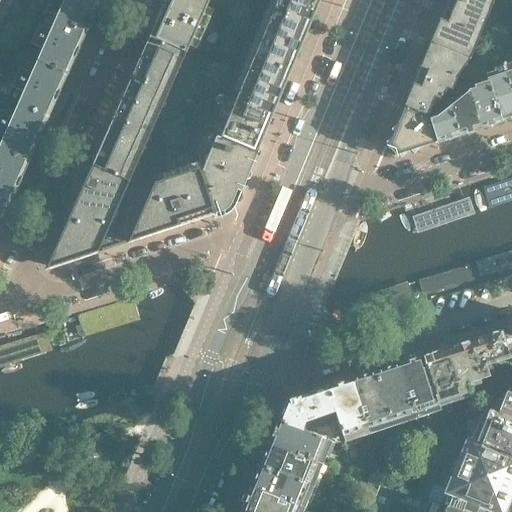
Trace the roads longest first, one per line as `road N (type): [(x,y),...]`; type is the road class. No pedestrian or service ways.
road 1 (residential): [(33,298),(23,262),(139,0)]
road 2 (unclassified): [(256,375),(276,377),(511,309)]
road 3 (residential): [(269,226),(33,298)]
road 4 (tertiary): [(363,0),(269,226)]
road 5 (tertiary): [(321,212),(408,0)]
road 6 (residential): [(511,151),(321,212)]
road 7 (tertiary): [(256,375),(321,212)]
road 8 (tertiary): [(208,357),(155,511)]
road 9 (tertiary): [(194,511),(256,375)]
road 10 (tertiary): [(269,226),(208,357)]
